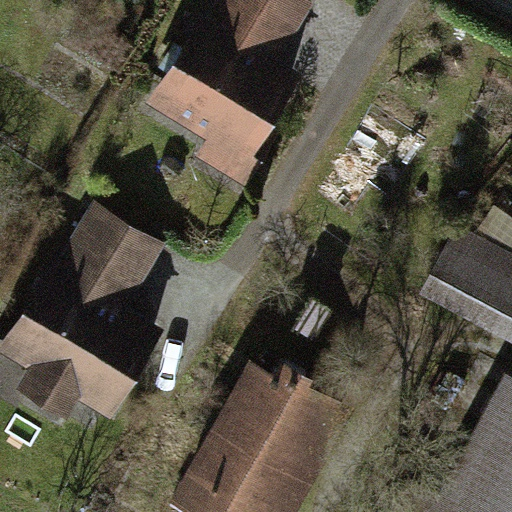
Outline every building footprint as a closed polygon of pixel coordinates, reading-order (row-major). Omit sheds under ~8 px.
[(184,161),(235,189),(267,132),(257,127),(288,72),(271,63),(305,2),(301,0),(208,0),(197,20),(184,12),(130,107),(194,142),(184,161)] [(161,245),(86,202),(50,264),(39,257),(0,323),(0,362),(16,372),(2,395),(48,422),(61,399),(97,420),(151,327),(122,311),(161,245)] [(511,322),(511,246),(452,216),(421,277),(511,322)] [(290,511),(344,405),(233,350),(153,509),(159,511),(290,511)] [(511,511),(511,387),(487,376),(434,490),(400,474),(382,511),(511,511)]
